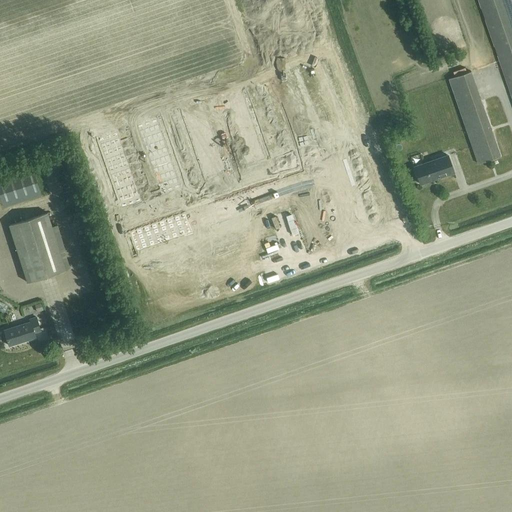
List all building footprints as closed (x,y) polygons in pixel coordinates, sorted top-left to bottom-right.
[(511,0),(479,0),(511,93),(511,0)] [(478,164),(479,164),(500,156),(471,71),(449,79),(478,164)] [(213,109),(196,117),(199,123),(204,121),(216,116),(213,109)] [(204,121),(199,123),(202,130),(219,122),(216,116),(204,121)] [(178,121),(160,128),(163,134),(180,128),(178,121)] [(219,122),(202,130),(204,136),(222,129),(219,122)] [(180,128),(163,134),(165,141),(183,134),(180,128)] [(222,129),(204,136),(207,143),(225,136),(222,129)] [(416,130),(410,131),(412,139),(418,137),(416,130)] [(137,134),(117,143),(119,150),(139,142),(137,134)] [(183,134),(165,141),(168,148),(186,141),(183,134)] [(225,136),(207,143),(210,150),(227,143),(225,136)] [(186,141),(168,148),(170,155),(188,149),(186,141)] [(139,142),(119,150),(122,156),(142,149),(139,142)] [(227,143),(210,150),(212,156),(230,150),(227,143)] [(105,147),(87,154),(89,161),(107,154),(105,147)] [(142,149),(122,156),(124,163),(144,155),(142,149)] [(188,149),(170,155),(173,162),(191,156),(188,149)] [(230,150),(212,156),(215,163),(232,156),(230,150)] [(107,154),(89,161),(92,167),(109,161),(107,154)] [(144,155),(125,163),(127,170),(147,162),(144,155)] [(448,155),(414,167),(420,184),(454,172),(448,155)] [(191,156),(173,162),(175,169),(193,163),(191,156)] [(232,156),(215,163),(217,170),(235,163),(232,156)] [(109,161),(92,167),(94,174),(112,167),(109,161)] [(147,162),(127,170),(130,176),(149,169),(147,162)] [(193,163),(175,169),(178,176),(196,169),(193,163)] [(235,163),(217,170),(220,176),(237,170),(235,163)] [(32,167),(0,177),(0,197),(3,206),(41,193),(32,167)] [(112,167),(94,174),(97,181),(114,174),(112,167)] [(149,169),(130,176),(132,183),(152,175),(149,169)] [(196,170),(178,176),(180,183),(198,176),(196,170)] [(114,174),(97,181),(99,187),(117,181),(114,174)] [(152,176),(132,183),(135,189),(154,182),(152,176)] [(198,176),(180,183),(183,189),(200,183),(198,176)] [(117,181),(99,187),(101,193),(119,187),(117,181)] [(154,182),(135,189),(137,196),(157,189),(154,182)] [(119,187),(101,193),(104,200),(121,194),(119,187)] [(157,189),(137,196),(140,203),(159,196),(157,189)] [(121,194),(104,200),(106,206),(124,200),(121,194)] [(248,198),(241,201),(247,218),(254,216),(248,198)] [(124,200),(106,206),(108,212),(126,206),(124,200)] [(241,201),(234,203),(241,221),(247,219),(241,201)] [(234,203),(227,206),(234,223),(241,221),(234,203)] [(227,206),(221,208),(227,226),(234,223),(227,206)] [(221,208),(214,211),(221,229),(227,226),(221,208)] [(214,211),(207,213),(214,231),(221,229),(214,211)] [(27,282),(66,270),(59,250),(65,248),(57,224),(52,226),(47,212),(9,225),(27,282)] [(207,213),(201,216),(207,233),(214,231),(207,213)] [(201,216),(194,218),(201,236),(207,233),(201,216)] [(165,227),(159,230),(165,247),(172,245),(165,227)] [(159,230),(152,232),(158,250),(165,247),(159,230)] [(152,232),(145,234),(152,252),(158,250),(152,232)] [(145,234),(139,237),(145,255),(152,252),(145,234)] [(139,237),(132,239),(139,257),(145,255),(139,237)] [(132,239),(126,242),(132,259),(139,257),(132,239)] [(126,242),(119,244),(126,262),(132,259),(126,242)] [(41,304),(34,306),(36,312),(43,310),(41,304)] [(34,332),(40,330),(36,317),(29,319),(30,322),(4,330),(9,346),(36,337),(34,332)]
